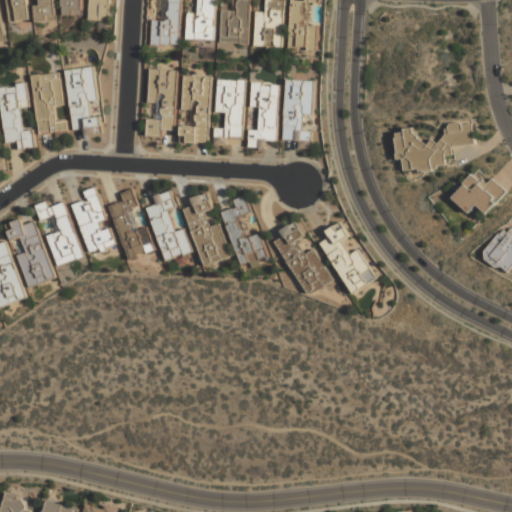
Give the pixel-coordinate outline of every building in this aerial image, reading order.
[(8,0),(10,22),(30,21),(28,0),(8,0)] [(37,0),(40,22),(59,20),(56,0),(37,0)] [(84,15),(84,0),(64,0),(64,15),(84,15)] [(92,0),(92,22),(112,22),(112,0),(92,0)] [(182,46),(183,0),(163,0),(163,20),(153,19),(152,45),(182,46)] [(217,0),(198,0),(198,16),(188,16),(188,40),(216,41),(217,0)] [(249,45),(251,0),(233,0),(233,10),(223,9),(221,43),(249,45)] [(285,0),(266,0),(266,11),(257,11),(256,47),(285,48),(285,0)] [(291,0),(290,49),(318,50),(318,25),(310,25),(310,2),(320,2),(320,0),(291,0)] [(67,70),(74,130),(86,128),(87,137),(106,135),(104,115),(94,117),(93,103),(101,102),(96,66),(67,70)] [(179,69),(150,68),(149,104),(157,104),(157,118),(148,118),(147,135),(178,135),(179,69)] [(34,75),(41,139),(71,136),(69,120),(58,121),(57,106),(66,105),(62,72),(34,75)] [(212,76),(185,75),(183,112),(191,113),(191,125),(182,124),(181,143),(210,144),(212,76)] [(247,80),(219,79),(217,113),(226,113),(226,127),(216,126),(215,144),(244,145),(247,80)] [(286,80),(284,147),(313,148),(313,130),(304,130),(305,115),(314,115),(315,81),(286,80)] [(0,86),(7,143),(19,142),(20,149),(36,147),(34,130),(26,131),(23,108),(32,107),(29,83),(0,86)] [(278,149),(280,84),(252,83),(252,110),(260,110),(259,130),(250,129),(249,148),(278,149)] [(303,130),(314,131),(315,116),(304,115),(303,130)] [(476,145),(475,124),(446,124),(446,142),(417,143),(417,130),(399,131),(400,170),(447,169),(446,156),(453,155),(453,145),(476,145)] [(453,198),(471,213),(478,205),(487,214),(507,191),(492,178),(486,185),(474,174),(453,198)] [(90,254),(117,245),(112,228),(109,229),(97,188),(84,192),(87,201),(75,205),(90,254)] [(111,206),(129,260),(158,250),(149,226),(140,229),(134,209),(142,206),(136,189),(120,194),(123,202),(111,206)] [(193,253),(185,226),(176,228),(171,210),(177,208),(172,190),(149,197),(169,261),(193,253)] [(232,257),(222,223),(212,226),(207,212),(215,210),(210,193),(191,198),(193,206),(187,208),(205,265),(232,257)] [(241,266),(268,258),(261,233),(246,237),(241,216),(252,213),(247,196),(236,199),(239,208),(226,212),(241,266)] [(58,265),(84,257),(65,197),(37,206),(42,221),(53,218),(57,232),(48,235),(58,265)] [(6,225),(11,241),(22,238),(27,252),(19,254),(30,287),(56,278),(38,222),(26,226),(24,219),(6,225)] [(308,295),(333,281),(316,250),(306,255),(299,241),(305,238),(297,222),(282,231),(286,237),(278,241),(308,295)] [(353,294),(378,279),(360,249),(352,254),(343,241),(350,237),(342,224),(319,238),(353,294)] [(509,273),(511,267),(511,230),(497,231),(485,258),(485,261),(509,273)] [(28,298),(8,241),(0,243),(0,304),(1,307),(28,298)] [(33,511),(25,510),(28,498),(6,492),(1,511),(33,511)] [(79,511),(80,509),(45,501),(42,511),(79,511)] [(83,511),(128,511),(86,502),(83,511)]
